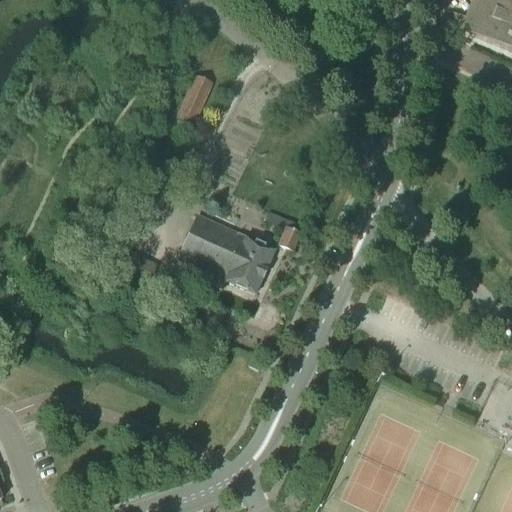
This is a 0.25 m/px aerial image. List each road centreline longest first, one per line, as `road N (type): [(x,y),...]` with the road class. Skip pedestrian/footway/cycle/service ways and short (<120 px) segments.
road 1 (tertiary): [(240,472),(264,444),(385,183)]
road 2 (residential): [(385,183),(270,64),(185,0)]
road 3 (residential): [(511,327),(442,257),(385,183)]
road 4 (tertiary): [(385,183),(401,114),(406,0)]
